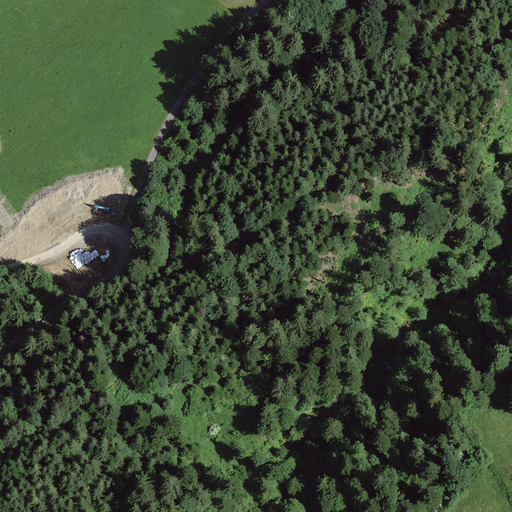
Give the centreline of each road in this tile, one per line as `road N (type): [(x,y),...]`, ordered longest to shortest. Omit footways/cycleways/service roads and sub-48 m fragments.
road 1 (unclassified): [(119,229),(185,93),(266,0)]
road 2 (unclassified): [(0,355),(115,274),(119,229)]
road 3 (unclassified): [(119,229),(91,230),(0,272)]
